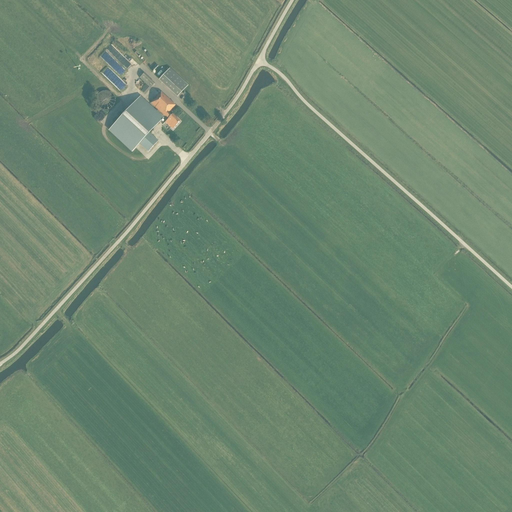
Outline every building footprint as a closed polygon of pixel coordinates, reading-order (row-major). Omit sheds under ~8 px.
[(116,54),(128,70),(135,65),(122,49),(116,54)] [(154,63),(159,58),(153,53),(149,59),(154,63)] [(152,71),(157,76),(163,70),(159,65),(152,71)] [(125,86),(107,67),(102,72),(120,91),(125,86)] [(188,86),(169,68),(158,81),(177,98),(188,86)] [(155,84),(144,74),(139,78),(147,85),(141,91),(145,95),(151,89),(151,88),(155,84)] [(165,116),(168,113),(175,105),(159,90),(154,95),(156,97),(151,103),(158,110),(156,112),(140,97),(123,115),(146,137),(163,119),(160,117),(162,114),(165,117),(165,116)] [(107,91),(105,91),(103,91),(102,92),(101,92),(99,93),(98,95),(97,95),(97,97),(96,98),(96,99),(96,101),(96,102),(96,104),(97,105),(98,107),(99,108),(102,109),(103,110),(104,110),(106,110),(108,110),(109,110),(111,109),(112,108),(113,107),(113,106),(114,104),(115,103),(115,102),(115,101),(115,100),(115,99),(114,98),(114,97),(113,95),(112,94),(111,93),(110,92),(108,92),(107,91)] [(168,113),(165,116),(168,119),(165,122),(173,129),(180,121),(172,114),(171,116),(168,113)] [(154,146),(158,142),(158,127),(155,130),(155,132),(142,145),(148,152),(153,147),(155,147),(154,146)] [(450,269),(453,266),(449,263),(440,273),(445,278),(452,271),(450,269)]
